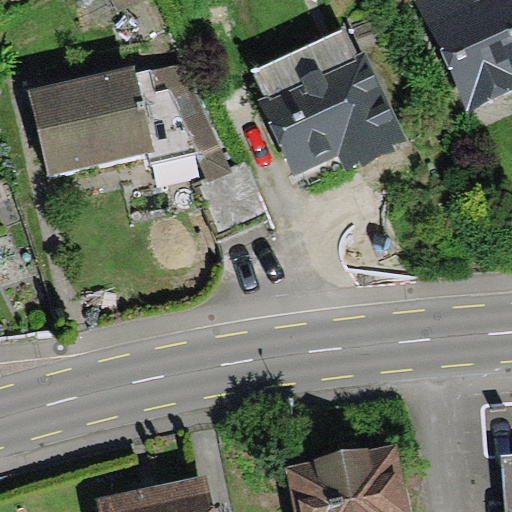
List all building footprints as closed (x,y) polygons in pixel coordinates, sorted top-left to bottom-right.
[(110,0),(115,11),(139,0),(110,0)] [(511,0),(416,0),(468,113),(511,92),(511,0)] [(405,140),(365,51),(355,55),(343,28),(252,70),(264,96),(257,99),(294,179),(338,158),(343,170),(359,162),(361,167),(396,151),(394,146),(405,140)] [(135,65),(30,89),(50,175),(150,152),(155,150),(136,73),(135,65)] [(185,65),(151,70),(156,91),(170,89),(197,151),(207,177),(209,182),(233,171),(231,166),(185,65)] [(155,150),(150,152),(152,162),(197,151),(170,89),(156,91),(151,70),(136,73),(155,150)] [(248,159),(231,166),(233,171),(209,182),(207,177),(193,184),(218,242),(271,220),(248,159)] [(408,511),(396,446),(287,467),(295,511),(408,511)] [(511,511),(511,455),(502,456),(505,511),(511,511)] [(214,511),(207,476),(95,499),(97,511),(214,511)]
